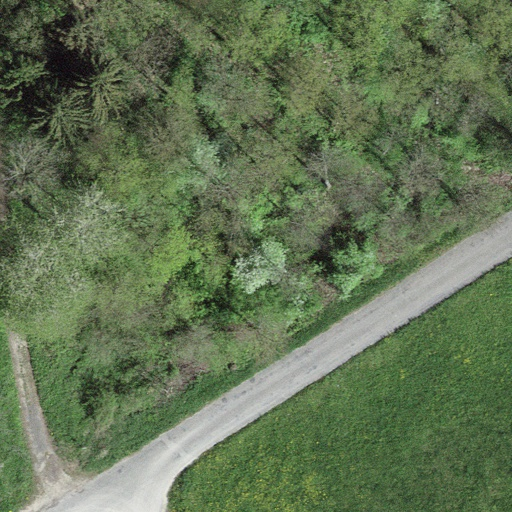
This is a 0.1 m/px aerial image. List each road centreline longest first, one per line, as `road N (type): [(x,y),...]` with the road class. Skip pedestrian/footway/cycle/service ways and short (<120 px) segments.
road 1 (unclassified): [(511,235),(83,511)]
road 2 (track): [(55,511),(0,213)]
